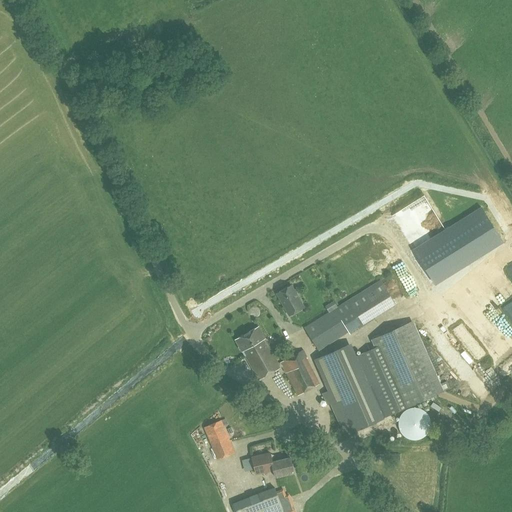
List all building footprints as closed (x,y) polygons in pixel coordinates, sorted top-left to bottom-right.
[(412,244),(437,277),(446,270),(422,237),(412,244)] [(405,283),(412,295),(420,290),(413,279),(405,283)] [(350,334),(364,325),(396,305),(381,281),(348,301),(305,328),(319,351),(349,332),(350,334)] [(511,289),(507,282),(492,292),(506,313),(500,317),(511,333),(511,289)] [(289,316),(304,307),(291,285),(277,293),(289,316)] [(346,434),(443,391),(412,322),(372,339),(376,348),(356,356),(351,344),(316,359),(330,390),(322,393),(327,405),(332,403),(342,424),(346,434)] [(260,328),(259,326),(235,339),(239,345),(238,347),(240,350),(242,351),(245,356),(246,356),(259,380),(282,366),(286,373),(287,372),(298,395),(320,383),(306,356),(307,356),(303,350),(279,363),(270,348),(270,347),(263,335),(265,334),(262,327),(260,328)] [(446,340),(441,343),(455,371),(468,364),(455,340),(448,344),(446,340)] [(218,460),(224,457),(235,452),(221,420),(204,427),(218,460)] [(256,474),(274,470),(277,483),(292,479),(291,473),(294,472),(290,457),(272,462),(270,453),(252,458),(256,474)] [(275,488),(242,500),(234,503),(237,511),(284,511),(276,491),(275,488)]
